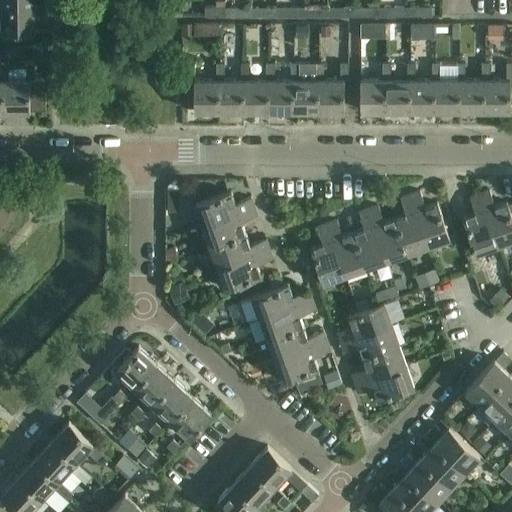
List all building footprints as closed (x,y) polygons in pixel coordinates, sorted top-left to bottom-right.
[(17,2),(1,2),(1,3),(1,29),(35,29),(35,5),(35,3),(35,2),(17,2)] [(206,6),(206,15),(226,15),(226,6),(206,6)] [(226,6),(226,15),(252,15),(252,6),(226,6)] [(252,6),(252,15),(277,15),(277,6),(252,6)] [(277,6),(277,15),(303,15),(303,6),(277,6)] [(303,6),(303,15),(328,15),(328,6),(303,6)] [(328,6),(328,15),(354,15),(354,6),(328,6)] [(369,6),(354,6),(354,15),(380,15),(380,6),(369,6)] [(380,6),(380,15),(405,15),(405,6),(380,6)] [(405,6),(405,15),(432,15),(432,6),(405,6)] [(192,22),(183,22),(183,23),(183,34),(193,34),(192,23),(192,22)] [(411,22),(410,36),(434,36),(435,23),(432,22),(415,22),(411,22)] [(370,23),(360,23),(360,37),(361,37),(370,37),(370,23)] [(308,24),(296,24),(296,36),(308,36),(308,24)] [(330,25),(321,25),(321,35),(330,35),(330,25)] [(361,77),(361,110),(386,110),(386,78),(390,78),(390,61),(383,61),(383,77),(361,77)] [(386,78),(386,110),(410,110),(411,78),(415,78),(415,61),(407,61),(407,78),(390,78),(386,78)] [(411,78),(410,110),(435,110),(436,77),(440,77),(440,61),(432,61),(432,78),(415,78),(411,78)] [(436,77),(435,110),(460,110),(460,77),(465,77),(466,61),(457,61),(457,77),(440,77),(436,77)] [(460,77),(460,110),(486,110),(486,77),(489,77),(489,61),(482,61),(481,77),(465,77),(460,77)] [(486,77),(486,110),(510,110),(510,78),(511,77),(511,61),(506,61),(506,77),(489,77),(486,77)] [(0,110),(5,110),(5,77),(10,77),(10,62),(1,63),(2,77),(0,77),(0,110)] [(5,77),(5,110),(31,110),(31,109),(46,109),(46,78),(35,78),(34,62),(26,62),(26,77),(10,77),(5,77)] [(195,83),(182,83),(182,107),(195,107),(195,110),(220,110),(220,77),(225,77),(225,62),(220,62),(217,62),(217,77),(217,78),(195,78),(195,83)] [(225,77),(220,77),(220,110),(245,110),(245,77),(250,77),(250,62),(245,62),(242,62),(242,77),(225,77)] [(250,77),(245,77),(245,110),(272,110),(271,77),(275,77),(275,62),(267,62),(267,77),(250,77)] [(275,77),(271,77),(272,110),(295,110),(295,77),(298,77),(298,62),(295,62),(291,62),(291,77),(275,77)] [(298,77),(295,77),(295,110),(320,110),(345,110),(345,79),(349,79),(349,62),(341,62),(341,77),(324,77),(324,62),(320,62),(299,62),(298,62),(298,77)] [(180,186),(167,186),(167,198),(180,198),(180,186)] [(489,189),(480,193),(484,203),(498,244),(511,238),(511,202),(508,204),(507,201),(495,205),(493,200),(489,189)] [(195,203),(203,225),(256,206),(252,196),(236,202),(232,190),(195,203)] [(410,193),(428,245),(450,237),(437,202),(426,206),(420,190),(410,193)] [(395,217),(408,252),(428,245),(410,193),(402,196),(407,212),(395,217)] [(476,212),(464,216),(477,252),(496,244),(497,244),(498,244),(484,203),(480,193),(479,193),(477,194),(470,196),(474,207),(476,212)] [(369,207),(387,259),(408,252),(395,217),(385,220),(379,204),(369,207)] [(256,206),(203,225),(210,244),(215,242),(225,239),(246,231),(243,221),(247,220),(259,215),(256,206)] [(354,231),(353,231),(355,236),(356,241),(357,241),(360,252),(364,261),(366,267),(387,259),(369,207),(359,211),(363,222),(365,227),(357,230),(355,231),(354,231)] [(337,218),(327,222),(331,233),(332,236),(345,274),(366,267),(364,261),(360,252),(357,241),(356,241),(355,236),(353,231),(343,235),(342,230),(337,218)] [(324,282),(345,274),(327,222),(318,226),(323,242),(311,246),(324,282)] [(215,242),(210,244),(210,245),(211,247),(217,266),(271,248),(267,237),(266,237),(255,241),(250,243),(247,235),(247,232),(246,231),(225,239),(215,242)] [(257,263),(273,257),(274,257),(271,248),(217,266),(225,288),(261,275),(257,263)] [(435,267),(415,274),(419,287),(439,279),(435,267)] [(403,275),(394,278),(397,289),(406,285),(403,275)] [(184,280),(169,285),(175,303),(190,298),(184,280)] [(253,295),(240,299),(240,301),(244,313),(247,320),(260,316),(312,298),(309,288),(293,294),(289,282),(253,295)] [(427,286),(413,291),(417,302),(431,297),(427,286)] [(501,286),(489,298),(497,306),(509,294),(501,286)] [(312,298),(260,316),(260,317),(267,336),(273,334),(284,330),(296,325),(297,325),(303,323),(299,314),(316,308),(313,298),(312,298)] [(353,325),(337,330),(341,341),(392,323),(384,301),(349,313),(353,325)] [(200,310),(192,319),(205,331),(213,322),(200,310)] [(273,334),(267,336),(268,337),(268,339),(275,358),(327,340),(324,330),(313,334),(307,336),(304,326),(303,325),(303,323),(297,325),(296,325),(284,330),(273,334)] [(392,323),(341,341),(344,350),(360,344),(364,355),(399,343),(392,323)] [(283,380),(294,376),(299,390),(323,381),(318,368),(318,367),(314,355),(330,349),(327,340),(275,358),(283,380)] [(367,366),(352,372),(356,382),(406,364),(399,343),(364,355),(367,366)] [(116,369),(134,386),(157,361),(138,345),(116,369)] [(449,349),(441,351),(444,359),(451,356),(449,349)] [(469,386),(466,389),(482,404),(511,373),(510,372),(505,367),(509,362),(511,359),(511,356),(504,349),(500,354),(496,358),(469,386)] [(157,361),(134,386),(152,402),(175,378),(157,361)] [(259,363),(250,367),(253,375),(262,372),(259,363)] [(406,364),(356,382),(359,392),(374,387),(379,399),(414,386),(406,364)] [(511,371),(511,373),(482,404),(496,417),(511,399),(511,371)] [(175,378),(152,402),(170,418),(193,394),(175,378)] [(119,388),(112,395),(120,402),(120,401),(126,395),(120,389),(119,388)] [(102,405),(101,405),(102,406),(109,413),(120,402),(112,395),(112,394),(102,405)] [(193,394),(170,418),(189,435),(212,411),(193,394)] [(511,399),(496,417),(511,430),(511,428),(511,399)] [(138,405),(131,412),(139,418),(145,411),(138,405)] [(68,421),(52,438),(77,460),(86,450),(93,443),(68,421)] [(156,421),(149,428),(157,435),(163,428),(156,421)] [(465,421),(459,428),(468,437),(475,430),(465,421)] [(435,440),(467,470),(481,455),(449,425),(444,431),(435,423),(427,432),(435,440)] [(133,440),(127,446),(136,455),(142,448),(146,444),(138,435),(133,440)] [(421,455),(453,485),(467,470),(435,440),(430,446),(421,437),(413,447),(421,455)] [(480,437),(474,444),(483,452),(489,446),(480,437)] [(52,438),(35,456),(59,479),(71,489),(81,478),(70,467),(77,460),(52,438)] [(167,445),(175,452),(181,444),(174,438),(167,445)] [(93,443),(86,450),(95,458),(96,458),(102,451),(93,443)] [(251,463),(275,486),(286,474),(313,500),(320,493),(293,468),(268,444),(251,463)] [(138,456),(138,457),(147,466),(147,465),(156,456),(147,448),(138,456)] [(96,458),(102,464),(108,457),(102,451),(96,458)] [(439,499),(453,485),(421,455),(417,460),(408,452),(399,462),(408,470),(415,477),(439,499)] [(35,456),(18,474),(43,496),(53,486),(68,500),(75,493),(71,489),(59,479),(35,456)] [(96,478),(77,460),(70,467),(81,478),(89,485),(96,478)] [(511,463),(509,461),(499,471),(504,475),(511,466),(511,463)] [(495,462),(492,465),(497,471),(501,467),(495,462)] [(251,463),(235,480),(259,503),(275,486),(251,463)] [(415,504),(423,511),(427,511),(439,499),(415,477),(408,470),(403,475),(394,467),(386,476),(394,484),(415,504)] [(18,474),(1,492),(21,511),(28,511),(42,497),(43,496),(18,474)] [(234,481),(217,499),(230,511),(250,511),(252,510),(254,511),(268,511),(259,503),(235,480),(234,481)] [(95,489),(95,494),(104,503),(113,493),(101,482),(95,489)] [(380,500),(393,511),(423,511),(415,504),(394,484),(389,490),(380,482),(372,491),(381,499),(380,500)] [(106,511),(140,511),(144,508),(126,491),(106,511)] [(284,494),(278,500),(284,506),(290,499),(285,493),(284,494)]
